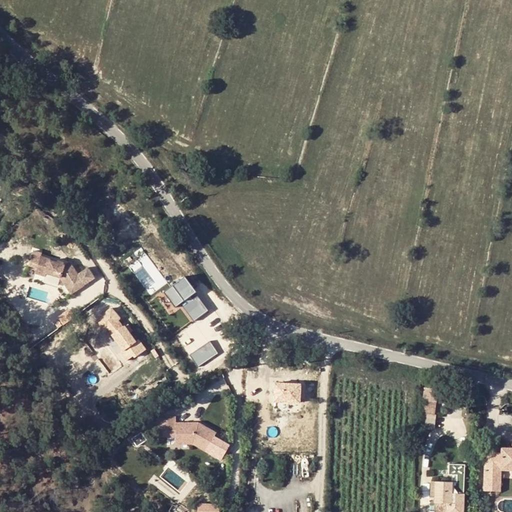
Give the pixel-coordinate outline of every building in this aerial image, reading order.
[(41,256),(36,272),(45,275),(47,273),(60,277),(64,283),(67,282),(73,292),(95,277),(89,267),(77,274),(69,262),(67,263),(58,261),(57,262),(41,256)] [(194,321),(209,310),(198,295),(193,299),(191,296),(196,292),(185,276),(166,290),(178,305),(185,300),(187,303),(183,306),(194,321)] [(67,282),(64,283),(71,293),(73,292),(67,282)] [(175,308),(178,305),(166,290),(163,292),(175,308)] [(118,350),(124,358),(131,353),(133,355),(144,347),(136,337),(133,339),(122,323),(121,324),(115,318),(118,316),(109,306),(94,319),(103,329),(108,324),(112,330),(110,332),(121,348),(118,350)] [(189,355),(198,367),(218,353),(210,341),(189,355)] [(435,409),(425,408),(425,423),(434,424),(435,409)] [(172,437),(173,420),(161,419),(160,436),(172,437)] [(180,437),(179,444),(196,445),(209,454),(220,438),(203,426),(181,425),(182,419),(173,419),(173,420),(172,437),(180,437)] [(140,433),(131,438),(135,445),(144,440),(140,433)] [(485,450),(484,467),(500,467),(511,467),(511,446),(501,446),(501,451),(485,450)] [(458,481),(437,481),(437,502),(450,502),(449,511),(465,511),(466,463),(450,463),(450,474),(458,474),(458,481)] [(500,467),(484,467),(484,477),(491,477),(490,489),(499,489),(500,467)] [(190,501),(179,493),(174,500),(185,507),(190,501)] [(198,503),(198,511),(220,511),(221,502),(198,503)] [(437,502),(432,502),(431,511),(449,511),(450,502),(437,502)]
